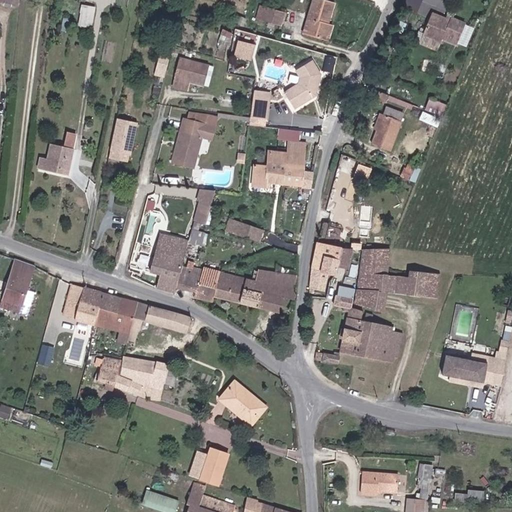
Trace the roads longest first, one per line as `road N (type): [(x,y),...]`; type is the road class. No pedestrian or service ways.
road 1 (unclassified): [(390,0),(344,105),(307,234),(290,372)]
road 2 (unclassified): [(290,372),(166,300),(0,242)]
road 3 (unknown): [(36,0),(9,245)]
road 4 (unclassified): [(316,389),(369,409),(511,430)]
road 5 (unclassified): [(312,511),(306,425),(316,389)]
